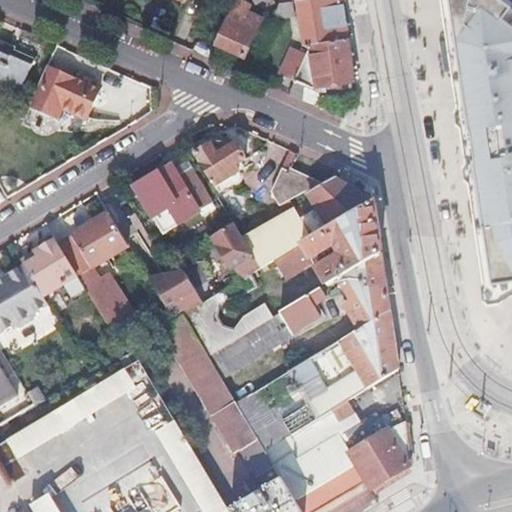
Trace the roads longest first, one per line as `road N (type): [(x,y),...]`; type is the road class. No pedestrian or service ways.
road 1 (secondary): [(465,501),(423,364),(386,162)]
road 2 (residential): [(212,88),(199,107),(0,229)]
road 3 (residential): [(15,0),(212,88)]
road 4 (residential): [(212,88),(386,162)]
road 5 (secondary): [(386,162),(407,135),(384,0)]
